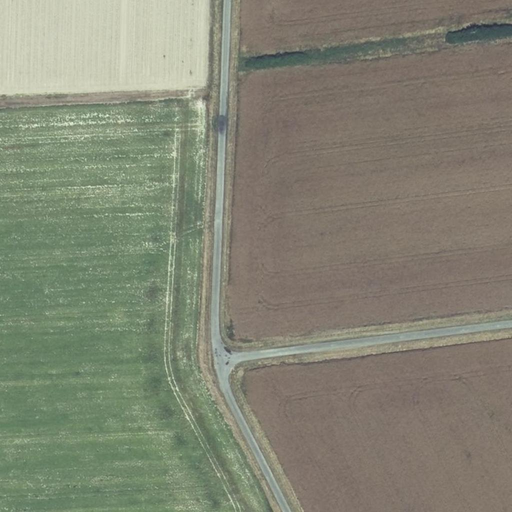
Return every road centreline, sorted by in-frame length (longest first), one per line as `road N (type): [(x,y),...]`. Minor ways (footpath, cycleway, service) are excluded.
road 1 (unclassified): [(219,359),(226,0)]
road 2 (unclassified): [(511,323),(219,359)]
road 3 (unclassified): [(219,359),(286,511)]
